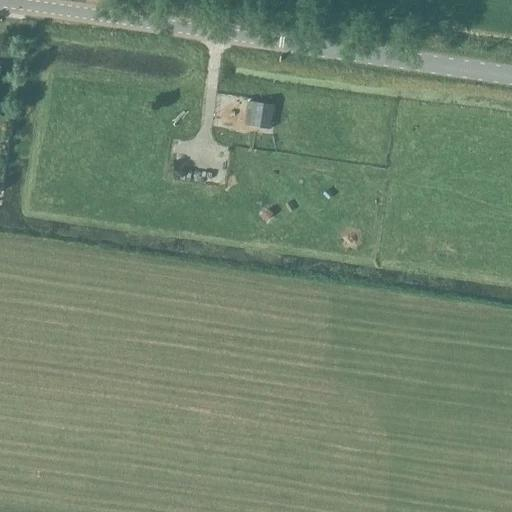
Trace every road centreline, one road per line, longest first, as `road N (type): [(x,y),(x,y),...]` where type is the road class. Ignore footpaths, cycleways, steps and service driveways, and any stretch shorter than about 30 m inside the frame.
road 1 (residential): [(285,45),(0,5)]
road 2 (unclassified): [(511,77),(285,45)]
